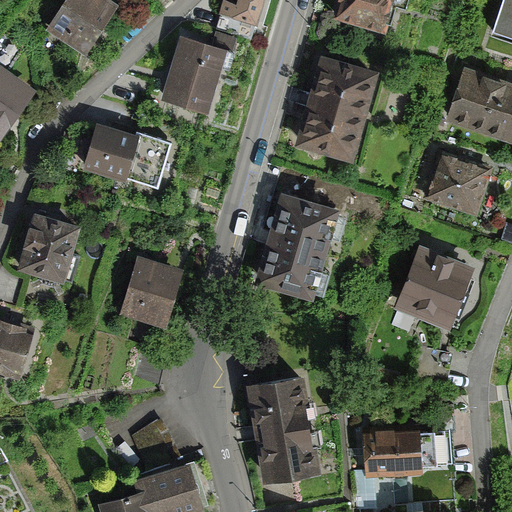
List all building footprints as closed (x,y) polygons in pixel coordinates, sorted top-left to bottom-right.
[(87,53),(116,0),(56,0),(41,28),(87,53)] [(332,0),(330,11),(383,25),(389,0),(332,0)] [(511,0),(502,0),(494,29),(511,34),(511,0)] [(210,110),(227,45),(180,32),(162,98),(210,110)] [(13,47),(0,68),(0,121),(20,134),(57,74),(13,47)] [(381,68),(321,49),(293,135),(352,154),(381,68)] [(511,77),(464,64),(449,120),(511,137),(511,77)] [(168,188),(183,142),(96,115),(81,161),(168,188)] [(490,164),(442,147),(426,191),(474,208),(490,164)] [(284,185),(255,274),(324,295),(352,206),(284,185)] [(64,278),(78,221),(28,209),(14,265),(64,278)] [(475,258),(418,238),(394,303),(452,324),(475,258)] [(181,262),(132,251),(118,311),(167,322),(181,262)] [(37,324),(0,317),(0,370),(28,375),(37,324)] [(316,466),(301,364),(243,372),(258,474),(316,466)] [(358,428),(361,475),(424,470),(420,424),(358,428)] [(156,425),(134,436),(142,452),(164,441),(156,425)] [(95,485),(103,511),(207,511),(188,454),(95,485)]
